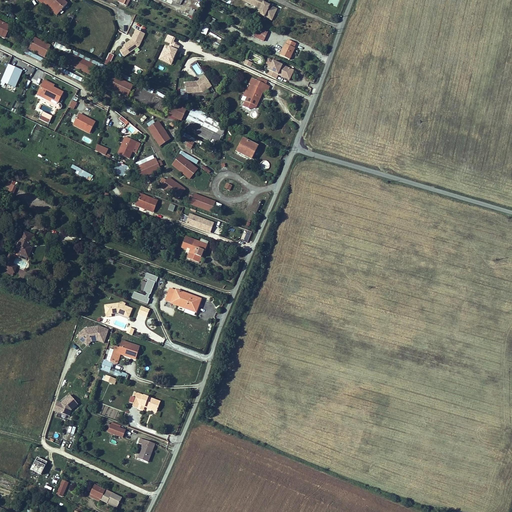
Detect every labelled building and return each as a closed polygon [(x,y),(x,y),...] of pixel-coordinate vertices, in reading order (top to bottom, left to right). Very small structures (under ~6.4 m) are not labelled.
[(240,0),(258,8),(255,13),(269,20),(274,8),(267,5),(260,2),(261,1),(261,0),(240,0)] [(259,35),(263,27),(253,23),(250,31),(259,35)] [(229,24),(226,30),(233,33),(235,27),(229,24)] [(200,33),(206,35),(209,28),(204,25),(200,33)] [(42,52),(47,41),(31,33),(26,45),(42,52)] [(280,38),(275,49),(285,54),(290,43),(289,43),(291,38),(283,34),(281,39),(280,38)] [(166,44),(158,60),(171,66),(180,47),(173,43),(175,38),(167,35),(163,43),(166,44)] [(70,49),(71,50),(93,60),(95,61),(97,57),(72,46),(70,49)] [(67,58),(66,59),(88,70),(93,60),(71,50),(71,51),(68,50),(64,57),(67,58)] [(28,52),(27,56),(43,62),(44,58),(28,52)] [(288,64),(269,54),(263,69),(265,70),(272,73),(275,69),(284,73),(288,64)] [(97,57),(95,61),(114,69),(115,66),(97,57)] [(7,59),(0,72),(0,75),(12,81),(20,66),(7,59)] [(115,66),(114,69),(132,78),(134,75),(115,66)] [(203,76),(197,66),(188,71),(177,71),(177,82),(194,81),(203,76)] [(65,70),(63,73),(81,82),(83,79),(65,70)] [(130,81),(110,72),(105,83),(124,92),(130,81)] [(262,78),(254,74),(249,72),(246,77),(248,79),(246,84),(242,83),(235,99),(238,100),(245,103),(247,98),(252,99),(262,78)] [(33,90),(42,95),(43,92),(45,93),(48,94),(54,97),(59,88),(48,83),(43,80),(44,77),(41,75),(33,90)] [(182,104),(169,98),(164,110),(177,116),(178,113),(180,108),(182,104)] [(188,115),(188,116),(210,126),(207,133),(216,136),(223,121),(191,105),(186,115),(188,115)] [(74,109),(69,119),(84,128),(90,117),(74,109)] [(155,116),(145,123),(156,141),(167,134),(155,116)] [(210,126),(188,116),(185,124),(206,135),(207,133),(210,126)] [(52,121),(49,126),(60,132),(100,150),(102,144),(52,121)] [(121,131),(114,147),(124,152),(132,136),(121,131)] [(236,141),(234,146),(239,149),(248,154),(255,141),(240,134),(236,141)] [(194,164),(176,151),(169,161),(187,174),(194,164)] [(136,161),(151,155),(149,152),(135,158),(136,161)] [(155,162),(154,158),(152,154),(151,155),(136,161),(134,162),(139,173),(157,166),(155,162)] [(116,162),(113,173),(125,177),(128,166),(116,162)] [(210,175),(212,171),(203,165),(201,168),(210,175)] [(72,166),(70,169),(76,171),(74,175),(91,181),(93,174),(72,166)] [(174,195),(182,185),(166,173),(163,176),(161,173),(157,177),(160,180),(158,183),(174,195)] [(6,193),(14,194),(16,181),(7,180),(6,193)] [(208,208),(212,197),(191,189),(189,192),(187,191),(185,196),(188,197),(187,200),(208,208)] [(135,191),(131,201),(148,207),(152,197),(135,191)] [(185,210),(182,219),(205,227),(209,218),(185,210)] [(20,229),(13,248),(25,253),(28,244),(26,243),(30,233),(20,229)] [(244,230),(240,239),(248,242),(251,232),(244,230)] [(190,235),(183,253),(194,257),(198,246),(201,246),(203,240),(190,235)] [(7,251),(2,264),(12,268),(14,264),(8,262),(11,254),(11,253),(7,251)] [(143,292),(131,288),(129,294),(145,300),(147,295),(145,294),(147,290),(148,290),(152,278),(153,278),(155,273),(143,269),(141,274),(145,275),(141,287),(144,289),(143,292)] [(167,285),(163,295),(194,306),(197,297),(167,285)] [(194,306),(163,295),(162,298),(192,310),(194,306)] [(116,299),(102,301),(104,310),(108,309),(115,308),(116,307),(118,308),(117,309),(126,313),(129,304),(122,302),(123,299),(119,298),(118,300),(116,299)] [(138,314),(147,318),(150,310),(141,306),(138,314)] [(82,324),(75,331),(82,339),(87,334),(96,333),(99,334),(100,330),(104,332),(106,326),(96,322),(82,324)] [(87,334),(82,339),(84,341),(89,337),(95,337),(101,339),(104,332),(100,330),(99,334),(96,333),(87,334)] [(112,341),(107,356),(115,359),(118,349),(132,353),(136,342),(119,336),(117,343),(112,341)] [(101,375),(108,378),(110,372),(103,370),(101,375)] [(133,391),(129,401),(134,403),(135,399),(153,406),(157,396),(131,387),(130,390),(133,391)] [(73,400),(66,391),(56,399),(53,408),(64,412),(66,406),(73,400)] [(107,420),(104,427),(118,433),(121,425),(107,420)] [(139,440),(135,453),(144,457),(151,439),(136,433),(135,438),(139,440)] [(37,457),(31,470),(41,475),(47,462),(37,457)] [(55,485),(65,489),(67,483),(57,479),(55,485)] [(85,490),(96,495),(101,497),(103,497),(104,495),(115,500),(118,493),(108,488),(107,489),(89,482),(85,490)] [(53,489),(63,493),(65,489),(55,485),(53,489)]
